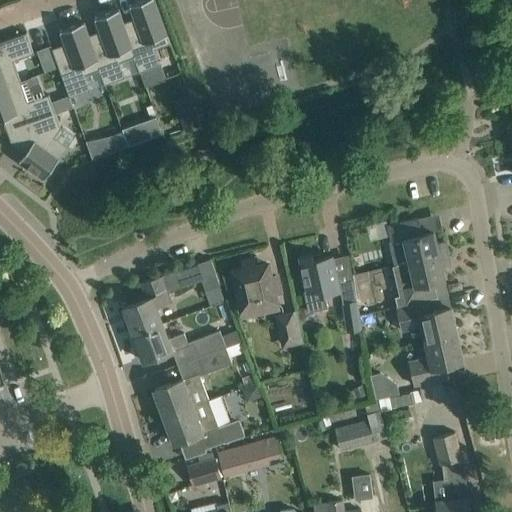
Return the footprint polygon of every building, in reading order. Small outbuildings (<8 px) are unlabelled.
[(119,9),(118,9),(140,71),(160,64),(154,49),(170,43),(154,0),(143,0),(135,3),(140,16),(135,18),(123,22),(119,9)] [(84,22),(83,22),(105,84),(125,77),(119,61),(134,56),(139,71),(140,71),(118,9),(100,16),(105,29),(100,31),(89,35),(84,22)] [(65,43),(52,48),(69,95),(70,97),(90,90),(85,74),(99,69),(104,84),(105,84),(83,22),(66,28),(70,41),(65,43)] [(0,88),(21,81),(13,60),(34,53),(27,32),(26,32),(0,41),(0,88)] [(21,81),(0,88),(0,113),(1,113),(3,119),(7,131),(56,113),(73,107),(70,97),(69,95),(52,102),(49,94),(29,101),(21,81)] [(195,111),(179,116),(184,132),(200,126),(195,111)] [(56,113),(7,131),(11,141),(30,155),(24,163),(29,167),(44,178),(60,157),(68,146),(67,146),(54,137),(61,127),(56,113)] [(156,116),(140,122),(147,139),(162,133),(156,116)] [(123,129),(113,132),(118,146),(128,143),(123,129)] [(436,242),(433,230),(422,233),(419,217),(388,224),(387,223),(372,226),(374,235),(380,238),(389,236),(390,240),(388,240),(393,264),(448,252),(445,240),(436,242)] [(395,296),(397,305),(404,303),(428,298),(437,296),(433,281),(444,279),(442,266),(450,264),(448,252),(393,264),(394,265),(396,265),(401,288),(402,294),(395,296)] [(325,294),(340,290),(332,255),(313,259),(312,253),(299,256),(307,291),(304,292),(308,311),(328,307),(325,294)] [(124,307),(134,333),(161,324),(154,307),(170,301),(166,291),(203,279),(206,289),(222,284),(213,257),(141,282),(147,298),(124,307)] [(234,270),(238,290),(243,312),(275,305),(272,291),(279,289),(276,275),(270,277),(267,263),(234,270)] [(222,284),(206,289),(211,302),(226,297),(222,284)] [(422,326),(425,340),(457,333),(451,306),(431,311),(428,298),(404,303),(397,305),(403,331),(422,326)] [(343,301),(347,331),(362,329),(362,327),(366,326),(364,314),(358,315),(356,300),(343,301)] [(278,316),(283,343),(302,339),(296,312),(278,316)] [(161,324),(134,333),(144,360),(163,353),(172,350),(186,344),(182,334),(167,340),(161,324)] [(195,356),(239,340),(235,329),(221,334),(220,330),(190,341),(195,356)] [(445,378),(442,365),(463,360),(457,333),(425,340),(428,354),(409,359),(415,385),(420,384),(442,379),(445,378)] [(243,352),(239,340),(195,356),(201,373),(231,362),(230,356),(243,352)] [(376,396),(400,393),(396,369),(373,373),(376,396)] [(254,372),(242,376),(245,384),(257,380),(254,372)] [(154,388),(164,415),(207,399),(197,373),(154,388)] [(442,379),(420,384),(423,401),(446,395),(442,379)] [(362,384),(353,388),(357,397),(366,393),(362,384)] [(391,408),(389,397),(379,399),(381,410),(391,408)] [(217,426),(207,399),(164,415),(174,442),(199,433),(204,448),(224,441),(244,434),(239,418),(217,426)] [(368,414),(369,418),(334,427),(340,449),(386,437),(383,427),(379,411),(380,410),(377,401),(365,404),(368,414)] [(435,500),(436,507),(436,511),(470,511),(468,496),(465,475),(462,458),(455,431),(433,437),(440,464),(448,462),(453,498),(435,500)] [(284,459),(277,434),(217,451),(225,478),(256,469),(256,467),(284,459)] [(221,476),(215,457),(214,458),(212,451),(198,455),(199,462),(188,465),(193,484),(221,476)] [(373,470),(354,474),(358,496),(377,493),(373,470)] [(341,500),(314,503),(314,511),(361,511),(361,507),(343,509),(341,500)] [(231,509),(229,501),(217,504),(218,511),(229,511),(229,510),(231,509)]
